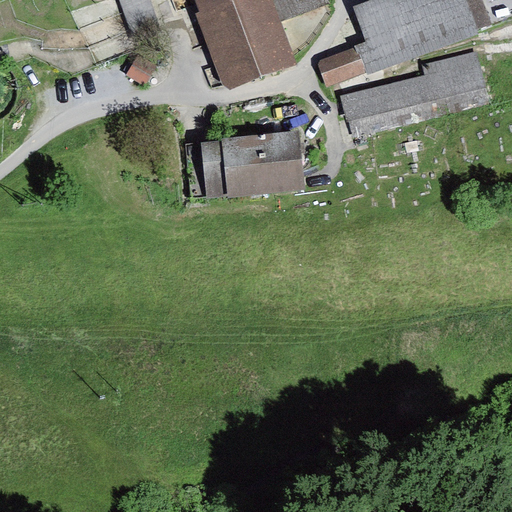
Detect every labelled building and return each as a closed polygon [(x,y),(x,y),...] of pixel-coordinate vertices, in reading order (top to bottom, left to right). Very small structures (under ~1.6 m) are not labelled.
[(123,0),(127,25),(153,21),(150,0),(123,0)] [(191,0),(224,94),(295,70),(278,20),(325,3),(323,0),(191,0)] [(465,0),(376,0),(352,9),(365,47),(357,50),(365,76),(478,37),(465,0)] [(365,76),(357,50),(318,62),(326,88),(365,76)] [(427,76),(343,97),(353,139),(491,104),(478,51),(424,65),(427,76)] [(300,134),(267,137),(273,195),(305,192),(300,134)] [(267,137),(187,144),(191,202),(273,195),(267,137)]
